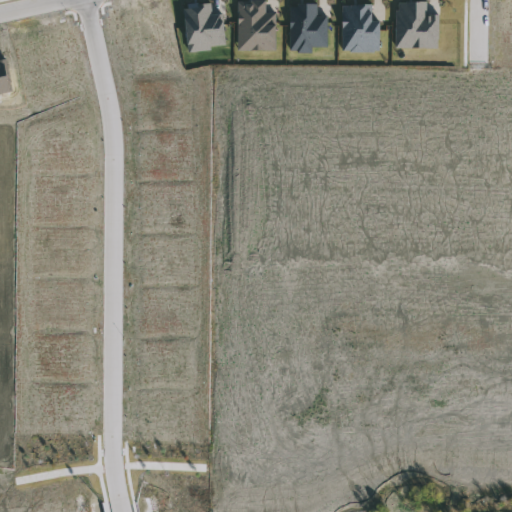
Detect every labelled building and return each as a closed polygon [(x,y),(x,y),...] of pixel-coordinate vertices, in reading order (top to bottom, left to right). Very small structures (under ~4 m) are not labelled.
[(237,0),(267,0),(269,1),(266,3),(266,12),(276,12),(277,13),(279,14),(280,19),(279,25),(275,24),(276,49),(239,50),(237,0)] [(288,6),(294,6),(294,2),(303,0),(306,0),(314,1),(317,3),(317,15),(326,15),(327,46),(312,46),(312,51),(297,52),(296,50),(288,49),(288,6)] [(395,9),(399,9),(399,0),(427,0),(427,14),(432,11),(438,14),(437,50),(395,47),(395,9)] [(342,4),(349,5),(349,2),(356,3),(370,2),(372,3),(371,18),(379,19),(379,49),(374,51),(370,52),(341,52),(342,4)] [(212,5),(198,3),(191,6),(187,5),(184,9),(185,43),(188,42),(187,51),(216,47),(216,42),(226,41),(224,12),(212,13),(212,5)]
